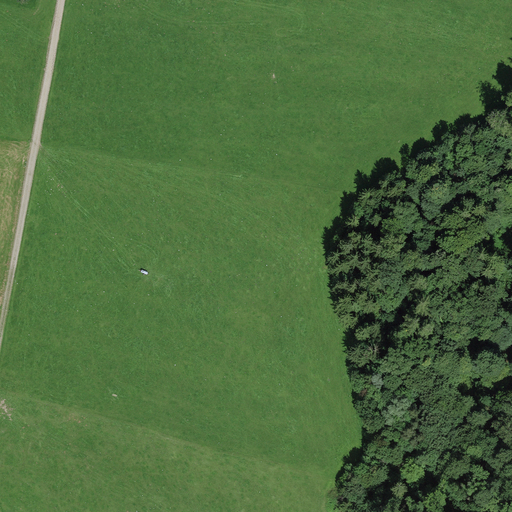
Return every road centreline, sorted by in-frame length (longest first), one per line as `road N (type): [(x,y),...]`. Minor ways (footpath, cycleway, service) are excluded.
road 1 (track): [(62,0),(0,336)]
road 2 (track): [(511,355),(487,448),(503,511)]
